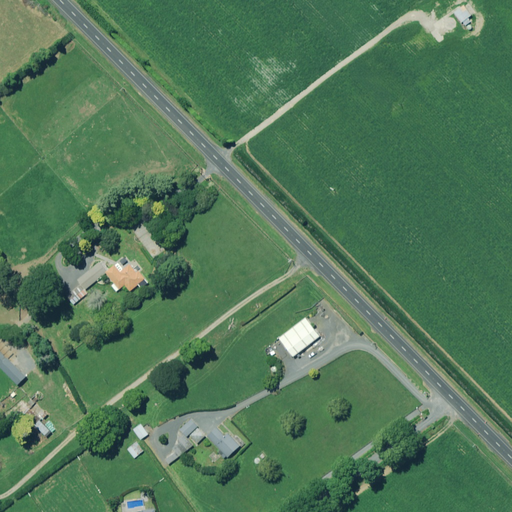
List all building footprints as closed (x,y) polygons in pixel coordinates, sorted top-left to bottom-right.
[(474,16),(466,5),(456,13),(463,23),(474,16)] [(87,290),(108,272),(99,262),(79,280),(82,285),(68,297),(75,305),(90,293),(87,290)] [(147,279),(134,262),(123,271),(118,266),(109,274),(121,290),(128,284),(133,291),(147,279)] [(322,337),(308,319),(281,339),(295,357),(322,337)] [(10,359),(0,348),(0,365),(1,367),(10,359)] [(33,403),(23,413),(33,423),(43,412),(33,403)] [(193,420),(182,430),(183,431),(178,436),(181,440),(181,441),(182,443),(176,448),(179,451),(167,460),(171,465),(195,446),(188,437),(199,426),(193,420)] [(150,435),(143,425),(136,430),(143,440),(150,435)] [(236,441),(237,440),(229,431),(225,435),(219,428),(210,437),(222,450),(220,452),(225,459),(228,456),(230,458),(242,447),(236,441)] [(207,437),(200,429),(192,436),(199,444),(207,437)] [(146,452),(138,442),(129,449),(136,459),(146,452)]
